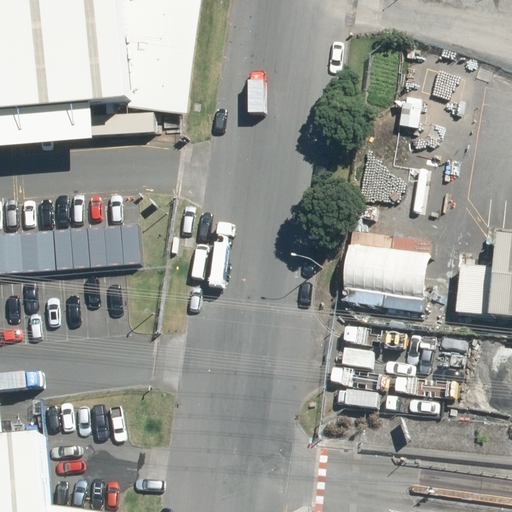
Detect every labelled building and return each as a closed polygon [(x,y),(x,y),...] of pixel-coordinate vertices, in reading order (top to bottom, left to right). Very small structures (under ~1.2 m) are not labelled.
[(0,0),(0,111),(135,100),(134,106),(194,114),(208,0),(0,0)] [(427,101),(407,100),(406,127),(425,129),(427,101)] [(438,242),(357,232),(349,302),(429,311),(438,242)] [(511,234),(503,234),(500,267),(471,265),(467,313),(511,316),(511,234)] [(0,511),(103,511),(60,505),(55,437),(0,441),(0,511)]
